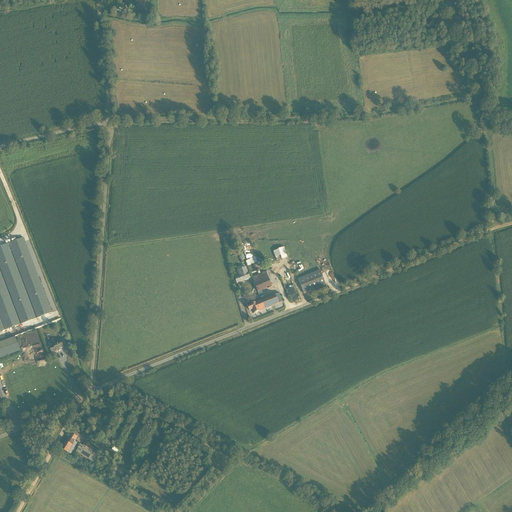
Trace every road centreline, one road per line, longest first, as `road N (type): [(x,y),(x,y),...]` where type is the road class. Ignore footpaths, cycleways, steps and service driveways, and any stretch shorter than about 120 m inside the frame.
road 1 (track): [(108,121),(320,119),(470,97),(485,125)]
road 2 (unclassified): [(108,121),(89,392)]
road 3 (unclassified): [(89,392),(335,293)]
road 4 (track): [(511,389),(360,511)]
road 5 (track): [(335,293),(496,228)]
road 6 (track): [(82,396),(17,511)]
